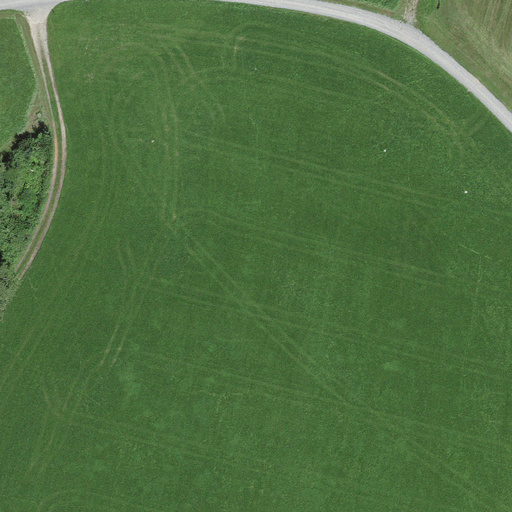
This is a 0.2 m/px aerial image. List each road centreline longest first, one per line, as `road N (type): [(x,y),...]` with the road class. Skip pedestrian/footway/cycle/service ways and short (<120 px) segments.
road 1 (track): [(38,0),(60,146),(53,213),(0,320)]
road 2 (track): [(277,0),(408,35),(511,120)]
